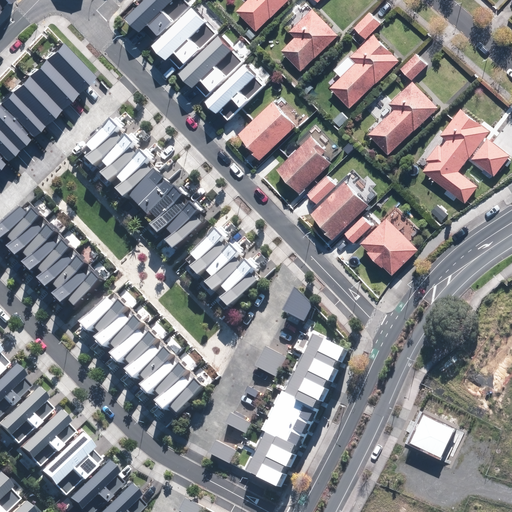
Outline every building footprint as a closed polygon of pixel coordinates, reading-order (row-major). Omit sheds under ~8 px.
[(183,0),(145,0),(128,16),(125,19),(138,32),(141,30),(152,41),(189,6),(183,0)] [(249,0),(238,11),(258,32),(292,0),(249,0)] [(191,8),(154,43),(151,46),(164,59),(167,56),(179,69),(216,34),(191,8)] [(303,71),(341,35),(316,9),(292,31),(298,38),(284,51),(303,71)] [(384,24),(373,12),(357,27),(369,39),(384,24)] [(353,108),(403,60),(378,34),(354,57),(360,63),(333,88),(353,108)] [(218,37),(181,72),(178,75),(191,88),(194,85),(205,97),(242,62),(218,37)] [(37,61),(70,95),(87,79),(55,44),(37,61)] [(431,64),(419,53),(404,68),(415,79),(431,64)] [(70,95),(37,61),(21,77),(53,111),(70,95)] [(242,63),(206,98),(203,101),(215,114),(218,111),(228,121),(265,86),(242,63)] [(34,128),(53,111),(21,77),(2,94),(34,128)] [(390,155),(441,108),(416,81),(392,104),(398,111),(371,135),(390,155)] [(34,128),(2,94),(0,95),(0,119),(21,141),(34,128)] [(301,123),(277,99),(242,134),(259,151),(257,153),(263,160),(301,123)] [(467,203),(481,186),(461,171),(493,130),(464,107),(444,134),(450,139),(444,146),(441,144),(429,160),(432,162),(425,171),(467,203)] [(351,119),(344,112),(336,120),(343,127),(351,119)] [(165,240),(173,248),(205,220),(114,116),(84,143),(90,149),(85,154),(94,164),(99,160),(104,167),(99,172),(107,182),(115,175),(120,181),(114,186),(123,196),(128,191),(148,213),(144,217),(157,232),(164,226),(171,234),(165,240)] [(0,141),(10,151),(21,141),(0,119),(0,141)] [(317,134),(279,169),(303,194),(337,162),(326,150),(329,147),(317,134)] [(497,176),(511,156),(511,154),(491,139),(475,159),(497,176)] [(0,160),(10,151),(0,141),(0,160)] [(335,240),(372,204),(349,180),(315,213),(326,224),(323,227),(335,240)] [(102,281),(27,198),(0,221),(0,238),(3,235),(11,243),(8,246),(15,254),(20,250),(27,257),(22,261),(29,269),(34,264),(42,273),(37,277),(44,285),(49,281),(55,288),(51,292),(60,303),(65,298),(72,307),(102,281)] [(421,248),(391,217),(364,243),(394,274),(421,248)] [(219,296),(228,306),(261,278),(217,225),(187,250),(195,260),(188,265),(197,275),(204,269),(211,276),(204,282),(212,291),(219,285),(225,292),(219,296)] [(293,286),(281,310),(304,321),(312,304),(293,286)] [(167,406),(174,414),(204,388),(114,289),(78,321),(86,331),(92,325),(98,332),(93,337),(101,346),(105,342),(113,350),(109,353),(117,362),(122,357),(129,364),(124,368),(131,376),(136,372),(144,380),(139,385),(146,393),(151,388),(157,395),(153,399),(162,410),(167,406)] [(281,488),(349,351),(317,335),(288,393),(284,391),(265,431),(270,433),(250,473),(281,488)] [(4,349),(0,344),(0,372),(10,363),(0,353),(4,349)] [(256,366),(277,377),(286,357),(266,346),(256,366)] [(30,374),(16,361),(0,376),(0,417),(33,385),(26,378),(30,374)] [(52,398),(39,385),(0,424),(0,432),(2,434),(0,436),(0,440),(8,448),(13,443),(18,447),(55,409),(48,402),(52,398)] [(248,386),(244,391),(255,397),(258,392),(248,386)] [(73,421),(60,407),(17,451),(23,457),(19,461),(29,471),(34,465),(39,470),(76,431),(69,424),(73,421)] [(230,412),(225,422),(247,434),(252,423),(246,420),(248,417),(235,410),(233,413),(230,412)] [(455,429),(423,413),(408,444),(441,460),(455,429)] [(98,446),(84,432),(44,472),(51,479),(44,486),(53,496),(60,488),(67,495),(104,459),(94,449),(98,446)] [(236,450),(215,440),(209,452),(230,463),(236,450)] [(123,471),(110,458),(67,501),(73,508),(69,511),(97,511),(127,482),(120,475),(123,471)] [(0,511),(7,511),(21,500),(18,497),(10,489),(11,487),(7,483),(0,476),(0,511)] [(145,494),(131,481),(100,511),(140,511),(148,505),(141,498),(145,494)] [(203,511),(205,508),(185,497),(178,510),(181,511),(203,511)] [(34,511),(28,506),(24,502),(13,511),(34,511)]
